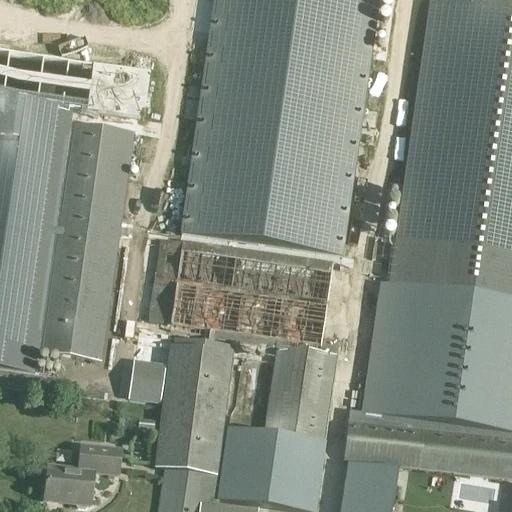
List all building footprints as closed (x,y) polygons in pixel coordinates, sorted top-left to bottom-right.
[(213,0),(179,237),(342,260),(379,0),(213,0)] [(511,304),(511,0),(476,0),(476,8),(429,2),(388,287),(511,304)] [(134,137),(69,127),(35,355),(100,364),(134,137)] [(320,344),(331,269),(181,247),(160,244),(148,326),(160,327),(170,329),(169,335),(275,350),(264,436),(323,445),(324,437),(333,375),(336,359),(337,346),(320,344)] [(153,345),(151,359),(161,360),(163,346),(153,345)] [(172,350),(158,451),(155,471),(166,473),(159,511),(258,511),(259,511),(212,507),(228,356),(172,350)] [(511,368),(374,353),(370,390),(511,405),(511,368)] [(511,431),(350,415),(344,464),(511,481),(511,431)] [(137,432),(152,434),(154,424),(138,423),(137,432)] [(226,431),(216,504),(274,511),(316,511),(326,445),(323,445),(264,436),(226,431)] [(119,458),(81,454),(79,474),(47,471),(44,500),(68,502),(67,506),(90,508),(93,475),(117,478),(119,458)] [(342,511),(391,511),(395,492),(398,474),(350,467),(342,511)]
